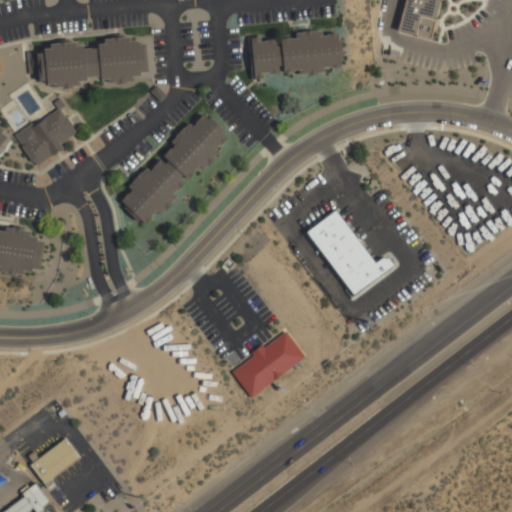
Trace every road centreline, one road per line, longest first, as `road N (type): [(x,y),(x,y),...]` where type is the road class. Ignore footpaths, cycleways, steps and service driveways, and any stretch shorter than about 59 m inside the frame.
road 1 (residential): [(0,337),(68,333),(139,303),(294,155),(340,128),(440,112),(511,131)]
road 2 (primary): [(511,285),(215,511)]
road 3 (primary): [(261,511),(511,322)]
